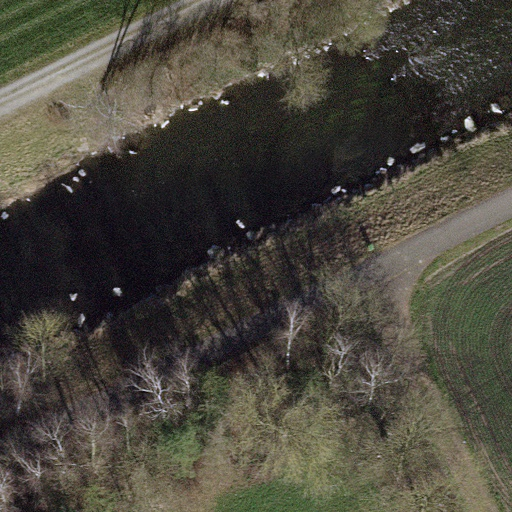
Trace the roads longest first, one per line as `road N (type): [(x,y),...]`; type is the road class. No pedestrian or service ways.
road 1 (track): [(511,205),(0,453)]
road 2 (track): [(0,104),(218,0)]
road 3 (track): [(417,251),(511,449)]
